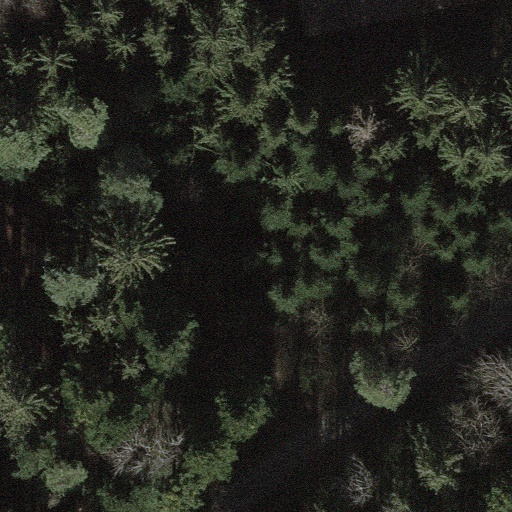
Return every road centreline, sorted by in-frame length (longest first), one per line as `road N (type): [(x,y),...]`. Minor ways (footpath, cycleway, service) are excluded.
road 1 (track): [(0,390),(230,382),(353,424)]
road 2 (track): [(511,313),(233,511)]
